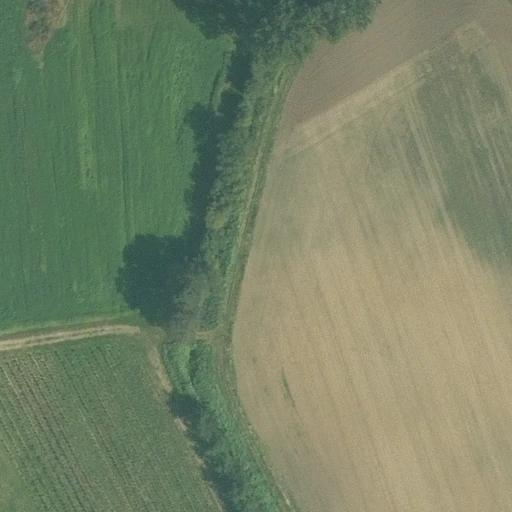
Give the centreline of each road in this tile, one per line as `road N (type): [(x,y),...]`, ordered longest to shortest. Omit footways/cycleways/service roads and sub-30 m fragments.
road 1 (track): [(337,0),(286,61),(222,318),(203,342)]
road 2 (track): [(277,0),(237,65),(190,254),(160,331)]
road 3 (track): [(0,350),(145,327),(203,342)]
road 4 (track): [(229,511),(155,370),(145,327)]
